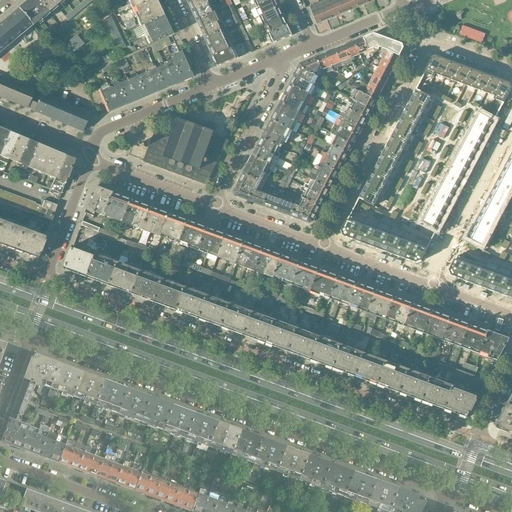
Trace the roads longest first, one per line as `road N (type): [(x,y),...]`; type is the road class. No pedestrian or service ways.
road 1 (primary): [(511,471),(0,283)]
road 2 (primary): [(0,307),(511,494)]
road 3 (residential): [(477,435),(45,277)]
road 4 (residential): [(29,339),(445,492)]
road 5 (residential): [(511,72),(431,45),(324,245)]
road 6 (residential): [(429,284),(511,126)]
road 7 (residential): [(214,205),(283,71),(282,57)]
road 8 (residential): [(140,511),(0,457)]
road 9 (residential): [(89,154),(99,134),(211,85)]
road 10 (residential): [(214,205),(89,154)]
road 11 (residential): [(45,277),(89,154)]
